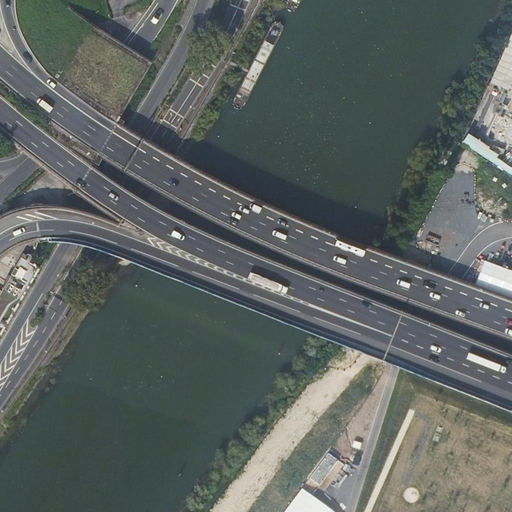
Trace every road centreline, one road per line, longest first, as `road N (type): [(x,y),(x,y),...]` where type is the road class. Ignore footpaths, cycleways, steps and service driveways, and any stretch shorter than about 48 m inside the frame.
road 1 (motorway): [(0,111),(110,197),(175,234),(419,340)]
road 2 (motorway): [(511,319),(232,204),(105,134)]
road 3 (motorway): [(0,243),(36,226),(82,229),(366,332),(419,340)]
road 4 (motorway): [(0,355),(203,0)]
road 5 (primary): [(0,400),(178,111)]
road 6 (residential): [(352,511),(405,345),(469,252),(493,231),(511,227)]
road 7 (secondary): [(137,51),(19,160),(0,168)]
road 8 (motorway): [(105,134),(24,54),(5,0)]
road 9 (motorway): [(137,51),(35,161)]
road 10 (primary): [(178,111),(218,58),(246,0)]
road 11 (motorway): [(105,134),(0,60)]
road 12 (primary): [(178,111),(236,0)]
